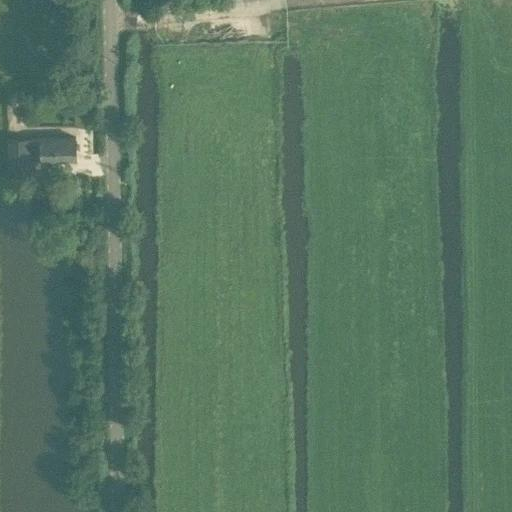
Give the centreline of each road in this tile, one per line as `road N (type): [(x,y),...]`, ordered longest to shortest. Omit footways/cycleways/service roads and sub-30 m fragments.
road 1 (unclassified): [(117,511),(107,0)]
road 2 (track): [(107,22),(313,0)]
